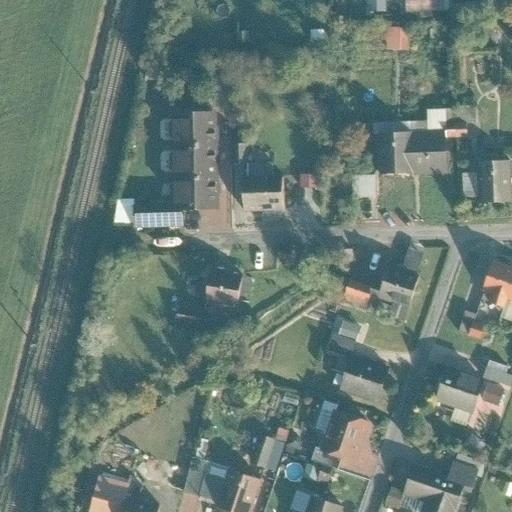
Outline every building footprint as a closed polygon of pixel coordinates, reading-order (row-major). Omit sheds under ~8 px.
[(387,0),(366,0),(367,15),(388,14),(387,0)] [(454,0),(432,0),(405,0),(405,12),(454,13),(454,0)] [(413,31),(385,30),(384,51),(412,52),(413,31)] [(427,111),(427,133),(447,133),(447,141),(468,141),(468,123),(450,123),(449,110),(427,111)] [(173,114),(173,146),(218,146),(218,114),(173,114)] [(427,133),(380,134),(380,178),(447,177),(447,141),(447,133),(427,133)] [(173,146),(173,179),(218,178),(218,146),(173,146)] [(511,162),(478,163),(478,206),(511,205),(511,162)] [(380,178),(352,177),(352,198),(381,198),(380,178)] [(173,179),(173,211),(219,210),(218,178),(173,179)] [(286,178),(242,178),(242,214),(286,214),(286,178)] [(135,201),(113,202),(114,232),(184,231),(184,216),(136,217),(135,201)] [(511,267),(493,261),(475,313),(511,325),(511,267)] [(373,290),(349,283),(344,302),(371,310),(373,301),(412,312),(420,286),(378,274),(373,290)] [(243,280),(209,277),(206,306),(240,310),(243,280)] [(218,314),(178,311),(177,332),(217,335),(218,314)] [(489,328),(474,323),(468,339),(483,345),(489,328)] [(391,371),(351,357),(339,393),(379,406),(391,371)] [(483,382),(446,369),(434,404),(471,417),(483,382)] [(509,391),(489,384),(483,402),(502,409),(509,391)] [(372,424),(334,411),(319,454),(357,467),(372,424)] [(277,443),(256,436),(246,468),(267,474),(277,443)] [(253,511),(263,482),(194,460),(182,495),(217,507),(215,511),(253,511)] [(447,484),(410,473),(403,497),(424,504),(421,511),(459,511),(466,491),(475,494),(482,472),(453,464),(447,484)] [(511,485),(507,484),(502,497),(511,500),(511,485)] [(340,511),(341,508),(309,498),(304,511),(340,511)] [(160,511),(161,510),(124,501),(121,511),(160,511)]
